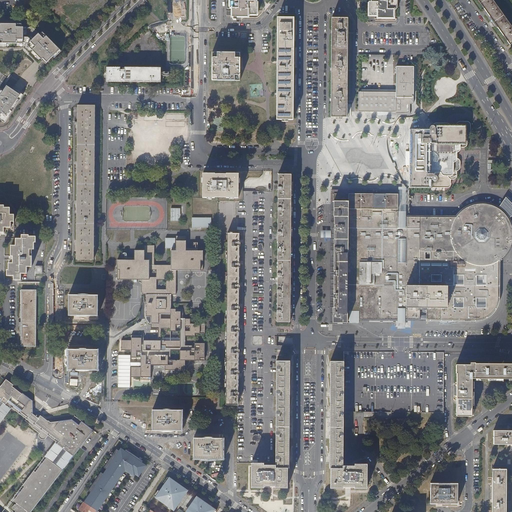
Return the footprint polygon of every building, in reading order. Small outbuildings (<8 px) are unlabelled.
[(255,0),(230,0),(230,9),(232,9),(232,18),(249,18),(249,16),(257,16),(257,2),(255,2),(255,0)] [(371,0),(371,3),(369,3),(369,17),(378,17),(378,19),(394,19),(394,10),(396,10),(396,0),(371,0)] [(477,0),(510,45),(511,43),(511,27),(492,0),(477,0)] [(294,18),(278,18),(277,120),(293,120),(294,18)] [(348,18),(332,18),(331,118),(347,118),(348,18)] [(45,63),(52,56),(54,57),(61,51),(41,30),(39,33),(32,26),(23,26),(23,23),(0,23),(0,42),(23,43),(23,42),(25,42),(27,44),(45,63)] [(240,53),(213,53),(213,80),(240,81),(240,71),(240,64),(240,53)] [(106,66),(106,80),(162,81),(162,67),(106,66)] [(364,92),(359,92),(358,112),(391,112),(398,112),(398,115),(410,115),(410,104),(413,104),(413,98),(413,67),(397,66),(396,66),(396,90),(396,92),(364,92)] [(0,119),(4,122),(23,94),(16,90),(15,91),(12,89),(5,84),(0,91),(0,119)] [(96,106),(78,106),(77,179),(76,258),(76,260),(94,260),(95,182),(96,106)] [(427,133),(414,132),(414,187),(429,187),(429,180),(432,180),(433,181),(434,181),(436,181),(437,180),(437,179),(437,177),(436,176),(435,176),(435,172),(441,172),(441,174),(442,175),(443,175),(444,176),(446,176),(447,176),(448,177),(448,178),(450,179),(451,179),(453,179),(454,179),(456,178),(457,177),(457,171),(458,171),(459,170),(460,169),(460,168),(460,162),(460,161),(459,159),(458,159),(457,159),(457,152),(458,152),(459,152),(460,150),(460,149),(460,147),(465,147),(466,147),(466,146),(467,144),(467,136),(469,135),(470,134),(471,133),(471,125),(470,123),(468,122),(459,122),(458,122),(457,123),(456,124),(456,125),(456,127),(450,127),(450,126),(450,125),(449,125),(449,124),(448,124),(437,124),(436,124),(435,125),(434,126),(434,127),(434,126),(433,126),(432,126),(431,126),(430,127),(430,128),(430,133),(427,133)] [(426,130),(411,130),(410,187),(414,187),(414,132),(427,133),(426,130)] [(215,174),(203,173),(202,198),(215,198),(215,197),(226,198),(239,198),(239,191),(239,174),(226,174),(215,174)] [(278,175),(278,192),(277,322),(290,323),(291,175),(278,175)] [(348,194),(334,194),(333,263),(333,272),(333,275),(333,295),(333,298),(332,323),(347,323),(347,311),(359,312),(359,319),(395,319),(395,315),(405,315),(405,320),(476,320),(478,320),(480,319),(482,319),(484,318),(486,317),(488,316),(490,314),(491,313),(493,312),(495,309),(496,307),(497,305),(497,302),(498,300),(498,297),(498,261),(501,259),(503,257),(505,255),(506,253),(508,251),(509,249),(510,247),(511,245),(511,243),(511,241),(511,239),(511,229),(511,228),(511,226),(511,225),(510,223),(510,222),(509,220),(508,219),(507,218),(506,216),(505,215),(504,214),(503,213),(502,212),(501,211),(500,210),(498,209),(497,208),(496,207),(494,206),(493,206),(491,205),(490,205),(488,205),(487,204),(485,204),(483,204),(482,204),(480,204),(479,204),(477,204),(476,204),(474,205),(473,205),(471,205),(470,206),(468,207),(467,207),(465,208),(464,209),(463,210),(461,211),(460,212),(459,213),(458,214),(457,215),(456,217),(406,217),(405,220),(398,219),(398,217),(398,195),(348,194)] [(511,202),(505,195),(497,208),(498,209),(500,210),(501,211),(502,212),(503,213),(504,214),(505,215),(506,216),(507,218),(511,214),(511,202)] [(0,232),(0,233),(4,233),(4,228),(11,228),(11,222),(14,222),(14,221),(14,215),(10,215),(10,208),(4,208),(4,206),(0,205),(0,232)] [(170,210),(170,223),(180,223),(180,210),(170,210)] [(211,218),(192,218),(191,228),(210,228),(211,218)] [(230,234),(227,234),(227,268),(226,318),(226,405),(237,405),(238,405),(239,318),(240,234),(238,234),(233,234),(230,234)] [(11,257),(13,257),(13,260),(13,263),(9,263),(9,270),(7,270),(7,276),(14,277),(14,280),(21,281),(21,274),(27,274),(27,267),(32,267),(32,256),(30,256),(30,250),(34,250),(34,243),(36,243),(36,237),(29,237),(29,236),(22,235),(22,239),(16,239),(16,246),(11,246),(11,257)] [(146,295),(146,317),(143,316),(143,320),(147,326),(151,323),(151,329),(158,329),(158,341),(142,340),(142,335),(131,336),(131,340),(121,340),(122,351),(131,351),(131,358),(141,358),(141,367),(131,367),(131,377),(141,377),(141,380),(151,380),(151,365),(165,366),(165,375),(180,376),(180,371),(185,371),(185,361),(205,361),(205,344),(195,343),(195,346),(185,346),(185,336),(195,336),(195,334),(205,334),(205,324),(200,324),(200,314),(190,314),(190,319),(183,319),(184,307),(171,307),(171,295),(176,295),(177,271),(200,271),(200,251),(186,251),(186,236),(176,236),(176,251),(171,251),(171,265),(154,265),(154,246),(144,246),(144,250),(135,250),(134,260),(118,260),(117,270),(120,271),(120,280),(142,281),(141,295),(146,295)] [(175,239),(165,238),(165,249),(175,249),(175,239)] [(36,290),(21,290),(21,327),(20,347),(36,347),(36,290)] [(98,295),(69,295),(69,316),(98,316),(98,295)] [(98,350),(69,349),(68,370),(98,370),(98,350)] [(251,463),(251,487),(263,487),(263,485),(275,486),(275,487),(287,488),(287,468),(289,468),(289,361),(276,361),(275,465),(264,465),(264,463),(251,463)] [(329,468),(331,468),(331,488),(343,488),(343,486),(354,486),(354,488),(366,488),(367,464),(355,464),(355,466),(343,465),(343,419),(343,412),(343,362),(330,362),(329,468)] [(470,365),(456,365),(456,373),(456,416),(471,416),(471,379),(511,378),(511,363),(475,363),(475,365),(470,365)] [(130,377),(120,377),(120,387),(130,387),(130,377)] [(26,488),(25,487),(14,501),(17,503),(16,505),(15,504),(12,508),(16,511),(27,511),(28,511),(27,511),(31,511),(94,430),(76,417),(75,419),(72,420),(51,422),(50,423),(33,411),(33,401),(13,386),(14,385),(7,379),(0,387),(0,401),(1,401),(10,408),(10,407),(12,405),(28,417),(27,419),(25,421),(32,426),(32,427),(40,433),(39,435),(39,436),(39,437),(39,438),(40,439),(41,439),(42,440),(43,440),(45,440),(46,439),(48,436),(50,434),(58,440),(59,441),(57,444),(66,451),(56,465),(47,458),(36,472),(37,474),(35,477),(33,477),(32,477),(31,478),(30,480),(29,482),(28,484),(29,484),(26,488)] [(0,420),(10,408),(1,401),(0,401),(0,420)] [(12,405),(10,407),(27,419),(28,417),(12,405)] [(182,410),(152,410),(152,430),(181,431),(182,410)] [(511,431),(493,431),(493,444),(511,443),(511,431)] [(50,434),(48,436),(56,442),(58,440),(50,434)] [(223,438),(194,438),(194,458),(223,459),(223,438)] [(66,451),(57,444),(47,458),(56,465),(66,451)] [(85,503),(96,511),(97,511),(101,505),(125,470),(126,469),(129,471),(128,472),(134,476),(135,474),(136,473),(135,473),(137,470),(138,470),(143,464),(142,463),(143,461),(138,458),(136,460),(133,459),(135,456),(126,450),(125,451),(121,449),(119,451),(116,449),(104,468),(107,470),(104,474),(101,472),(88,491),(91,493),(89,496),(90,496),(85,503)] [(135,473),(136,473),(135,474),(138,477),(146,466),(143,464),(138,470),(137,470),(135,473)] [(492,511),(504,511),(505,469),(493,469),(492,511)] [(36,472),(34,471),(23,485),(25,487),(26,488),(29,484),(28,484),(29,482),(30,480),(31,478),(32,477),(33,477),(35,477),(37,474),(36,472)] [(168,481),(167,480),(157,494),(158,495),(156,498),(172,510),(176,506),(177,507),(185,495),(184,494),(187,490),(170,478),(168,481)] [(457,483),(430,483),(430,504),(457,504),(457,483)] [(195,502),(194,501),(185,511),(212,511),(215,509),(198,498),(195,502)] [(91,511),(95,511),(96,511),(85,503),(83,502),(78,509),(82,511),(87,511),(89,510),(91,511)]
